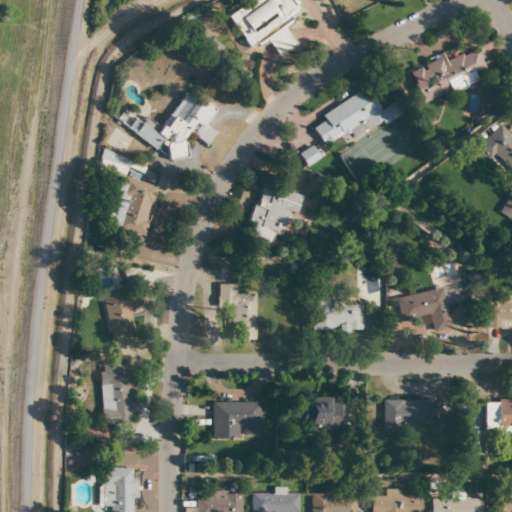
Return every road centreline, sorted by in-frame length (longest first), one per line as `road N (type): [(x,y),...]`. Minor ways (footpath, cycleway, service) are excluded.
road 1 (residential): [(469,0),(297,93),(222,183),(188,270),(170,430),(171,511)]
road 2 (track): [(19,511),(30,319),(75,0)]
road 3 (residential): [(511,362),(178,362)]
